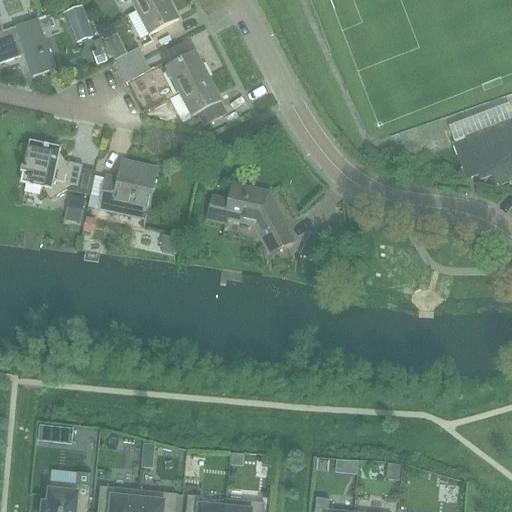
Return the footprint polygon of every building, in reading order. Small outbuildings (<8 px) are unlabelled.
[(128,0),(135,14),(163,0),(80,0),(83,4),(90,0),(116,0),(120,5),(128,0)] [(175,16),(167,0),(163,0),(135,14),(148,39),(179,23),(175,16)] [(66,13),(78,44),(94,38),(83,8),(66,13)] [(38,22),(4,34),(4,35),(0,36),(0,66),(25,57),(33,80),(56,71),(38,22)] [(117,35),(105,41),(115,61),(128,55),(117,35)] [(101,50),(92,54),(98,67),(106,63),(101,50)] [(114,63),(116,66),(120,74),(145,61),(142,55),(139,50),(114,63)] [(166,71),(179,95),(209,80),(198,60),(196,56),(166,71)] [(145,61),(120,74),(126,85),(151,72),(148,66),(145,61)] [(228,116),(222,105),(218,97),(209,80),(179,95),(192,121),(198,118),(204,129),(228,116)] [(511,121),(471,137),(464,140),(465,141),(452,146),(466,182),(479,177),(481,183),(492,179),(496,190),(511,184),(511,121)] [(23,175),(20,185),(30,187),(30,188),(43,190),(50,203),(71,189),(78,191),(83,168),(58,162),(61,149),(29,142),(23,168),(21,168),(20,174),(23,175)] [(100,205),(99,212),(112,215),(147,223),(147,220),(148,216),(158,172),(123,163),(118,182),(106,179),(106,181),(100,205)] [(213,200),(208,223),(228,228),(229,224),(254,229),(268,257),(294,243),(291,237),(286,228),(273,202),(269,195),(233,187),(229,203),(213,200)] [(81,226),(86,200),(70,197),(65,223),(81,226)] [(86,219),(82,235),(90,237),(93,221),(91,220),(92,213),(88,212),(86,219)] [(301,256),(315,264),(325,243),(318,239),(311,235),(301,256)] [(163,237),(160,253),(174,256),(177,240),(163,237)] [(69,427),(68,439),(99,443),(100,430),(69,427)] [(144,445),(143,457),(154,458),(155,446),(144,445)] [(350,463),(348,476),(357,477),(358,463),(350,463)] [(88,511),(91,487),(76,486),(51,482),(48,505),(43,505),(42,511),(88,511)] [(100,489),(97,511),(136,511),(139,493),(100,489)] [(139,493),(136,511),(175,511),(177,496),(139,493)] [(225,511),(224,511),(200,508),(201,498),(188,497),(186,511),(225,511)] [(224,511),(225,511),(264,511),(265,505),(225,501),(224,511)]
